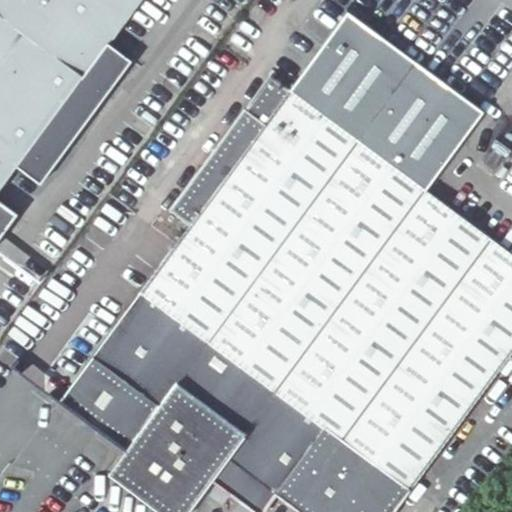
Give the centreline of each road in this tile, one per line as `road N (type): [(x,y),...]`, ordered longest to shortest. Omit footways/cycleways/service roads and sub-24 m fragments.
road 1 (unknown): [(0,431),(34,387),(85,291),(306,0)]
road 2 (unknown): [(388,151),(511,2)]
road 3 (unknown): [(406,0),(321,107)]
road 4 (unknown): [(511,405),(436,511)]
